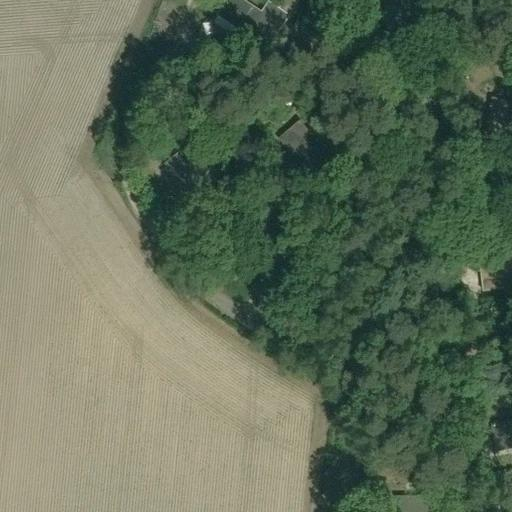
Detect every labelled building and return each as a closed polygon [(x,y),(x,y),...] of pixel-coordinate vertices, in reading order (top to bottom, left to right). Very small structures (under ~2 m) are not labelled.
[(261,13),(242,0),(227,0),(217,15),(255,41),(270,20),(281,27),(288,17),(268,3),(261,13)] [(423,0),(389,0),(374,12),(391,34),(427,5),(423,0)] [(354,9),(343,17),(356,35),(367,27),(354,9)] [(485,138),(511,142),(511,103),(492,100),(485,138)] [(280,140),(305,170),(324,153),(299,124),(280,140)] [(186,149),(165,165),(189,195),(208,180),(211,185),(221,178),(202,154),(195,160),(186,149)] [(237,216),(234,204),(225,207),(228,219),(237,216)] [(476,237),(480,261),(484,292),(507,289),(507,284),(511,283),(511,256),(502,258),(499,234),(504,233),(502,217),(470,221),(472,238),(476,237)] [(306,275),(319,256),(325,248),(314,240),(309,249),(307,251),(297,244),(294,248),(291,246),(286,252),(268,240),(253,261),(284,284),(296,267),(306,275)] [(497,453),(511,450),(511,423),(492,427),(497,453)] [(428,511),(428,499),(390,499),(375,499),(375,511),(428,511)]
